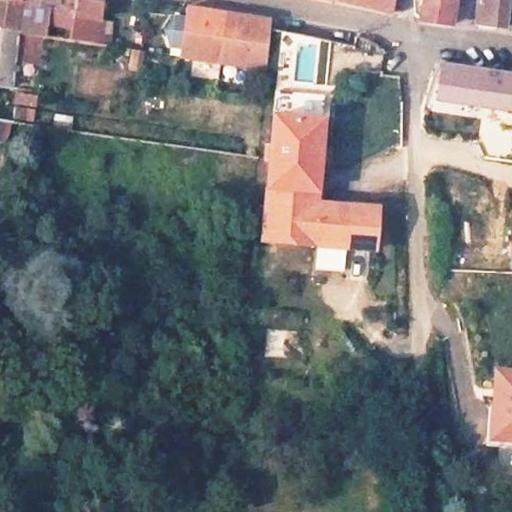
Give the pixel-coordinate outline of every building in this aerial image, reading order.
[(16,3),(4,0),(0,0),(0,31),(14,34),(18,3),(16,3)] [(50,0),(16,0),(16,3),(18,3),(44,9),(49,10),(50,0)] [(72,0),(50,0),(49,10),(69,14),(72,0)] [(72,0),(69,14),(65,41),(103,46),(104,38),(94,37),(99,0),(72,0)] [(329,0),(387,12),(389,0),(329,0)] [(448,25),(451,0),(421,0),(419,20),(422,22),(448,25)] [(475,0),(474,24),(502,29),(506,0),(475,0)] [(511,0),(506,0),(502,29),(511,31),(511,0)] [(44,9),(18,3),(14,34),(40,37),(44,9)] [(226,14),(183,8),(181,16),(176,48),(175,56),(174,57),(218,63),(264,70),(267,31),(268,20),(226,14)] [(176,48),(181,16),(169,14),(161,29),(164,46),(176,48)] [(14,34),(0,31),(0,87),(7,89),(14,34)] [(511,109),(511,68),(442,59),(436,99),(511,109)] [(21,66),(19,85),(37,87),(39,68),(21,66)] [(12,118),(34,120),(36,93),(14,91),(12,118)] [(324,95),(274,91),(265,187),(314,191),(317,169),(324,95)] [(511,136),(511,111),(503,110),(499,134),(511,136)] [(369,174),(317,169),(314,191),(314,197),(367,202),(369,174)] [(397,177),(369,174),(367,202),(395,205),(397,177)] [(314,191),(265,187),(260,240),(372,250),(376,209),(313,204),(314,197),(314,191)] [(305,357),(305,308),(267,307),(266,357),(305,357)] [(511,372),(495,372),(492,439),(511,440),(511,372)]
